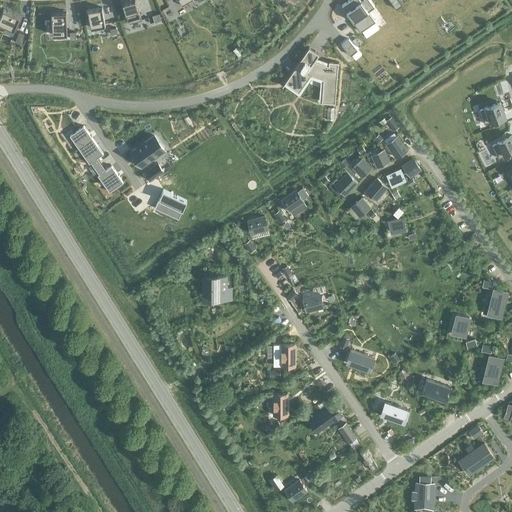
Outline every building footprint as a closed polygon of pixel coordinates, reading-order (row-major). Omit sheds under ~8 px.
[(129,23),(142,19),(135,0),(126,0),(123,1),(129,23)] [(360,0),(348,0),(342,5),(360,31),(375,21),(368,10),(374,6),(369,0),(361,0),(360,0)] [(399,0),(389,0),(396,9),(402,4),(399,0)] [(88,10),(91,27),(105,25),(102,7),(88,10)] [(0,23),(16,30),(22,17),(3,9),(0,16),(0,23)] [(53,35),(67,34),(66,11),(52,12),(53,35)] [(15,41),(20,44),(24,34),(19,32),(15,41)] [(349,39),(342,45),(351,56),(358,50),(349,39)] [(285,82),(299,91),(310,75),(324,79),(322,102),(335,103),(338,62),(329,61),(329,65),(314,60),(319,53),(309,47),(285,82)] [(484,124),(505,116),(500,102),(493,105),(493,104),(487,106),(487,107),(479,110),(484,124)] [(390,115),(386,118),(392,126),(396,123),(390,115)] [(70,135),(89,163),(91,162),(98,157),(103,153),(84,125),(70,135)] [(154,135),(132,151),(136,156),(136,155),(139,159),(138,160),(142,165),(164,149),(154,135)] [(499,158),(511,151),(511,135),(505,138),(499,141),(500,141),(492,145),(499,158)] [(407,150),(397,136),(387,143),(396,157),(407,150)] [(384,149),(372,155),(378,166),(389,161),(384,149)] [(98,157),(91,162),(95,168),(102,163),(98,157)] [(371,167),(362,158),(353,167),(362,176),(371,167)] [(413,158),(403,165),(410,176),(420,169),(413,158)] [(102,163),(95,168),(99,174),(106,169),(102,163)] [(158,163),(142,175),(147,183),(164,171),(158,163)] [(99,174),(98,175),(109,191),(123,182),(112,165),(106,169),(99,174)] [(405,179),(401,169),(387,175),(392,185),(405,179)] [(357,182),(348,172),(336,185),(345,194),(357,182)] [(387,186),(377,178),(366,191),(376,199),(387,186)] [(296,190),(282,200),(289,210),(304,200),(302,198),(308,195),(302,188),(297,191),(296,190)] [(163,189),(155,207),(178,218),(187,200),(163,189)] [(370,207),(361,197),(352,206),(360,215),(370,207)] [(279,210),(274,213),(280,222),(285,218),(279,210)] [(248,220),(251,232),(268,228),(265,216),(248,220)] [(403,218),(389,221),(391,232),(405,229),(403,218)] [(249,239),(244,243),(250,251),(255,248),(249,239)] [(441,253),(435,257),(438,261),(444,257),(441,253)] [(282,268),(286,275),(290,272),(287,265),(282,268)] [(218,277),(204,277),(204,294),(213,294),(213,298),(226,298),(226,293),(231,293),(231,287),(226,287),(226,275),(218,275),(218,277)] [(494,288),(488,314),(500,317),(507,291),(494,288)] [(293,289),(287,297),(291,300),(297,293),(293,289)] [(320,294),(303,298),(306,311),(323,307),(320,294)] [(457,314),(452,333),(464,336),(469,317),(457,314)] [(341,345),(346,347),(349,338),(344,336),(341,345)] [(466,342),(467,347),(477,344),(475,339),(466,342)] [(282,348),(275,348),(275,358),(282,358),(282,366),(295,366),(295,344),(282,344),(282,348)] [(351,349),(346,361),(370,370),(375,358),(351,349)] [(395,353),(391,356),(395,362),(400,359),(395,353)] [(502,358),(490,354),(483,380),(496,384),(502,358)] [(427,379),(422,391),(446,400),(451,387),(427,379)] [(287,393),(274,393),(274,415),(287,415),(287,393)] [(409,410),(385,401),(380,414),(404,422),(409,410)] [(334,403),(312,418),(320,429),(342,413),(334,403)] [(346,423),(338,428),(346,439),(353,433),(346,423)] [(478,423),(469,429),(474,436),(483,430),(478,423)] [(484,443),(460,460),(469,473),(493,456),(484,443)] [(365,446),(359,450),(368,463),(364,466),(368,472),(372,469),(373,470),(379,465),(365,446)] [(273,475),(267,479),(275,491),(282,487),(273,475)] [(424,477),(418,476),(418,482),(417,482),(415,511),(431,511),(433,483),(424,483),(424,477)] [(300,479),(285,489),(293,500),(307,490),(300,479)]
